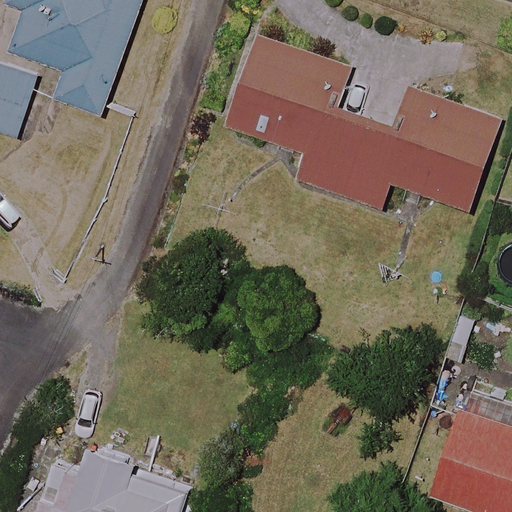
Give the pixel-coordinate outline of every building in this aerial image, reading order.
[(12,0),(11,4),(30,10),(16,51),(70,69),(61,96),(108,112),(144,0),(12,0)] [(357,67),(262,35),(232,122),(310,148),(301,175),(387,204),(396,178),(474,205),(504,117),(414,87),(402,125),(344,105),(357,67)] [(38,77),(0,63),(0,127),(19,134),(38,77)] [(511,511),(511,425),(458,408),(431,490),(499,511),(511,511)] [(139,460),(90,444),(81,471),(57,462),(40,511),(181,511),(190,489),(136,471),(139,460)]
